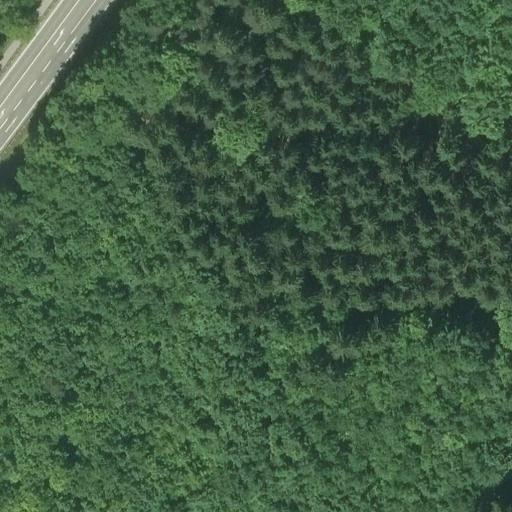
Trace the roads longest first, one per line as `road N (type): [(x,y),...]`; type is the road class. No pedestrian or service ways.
road 1 (track): [(318,427),(232,290),(226,246),(334,103),(388,47),(386,0)]
road 2 (track): [(318,427),(117,511)]
road 3 (secondary): [(77,0),(0,107)]
